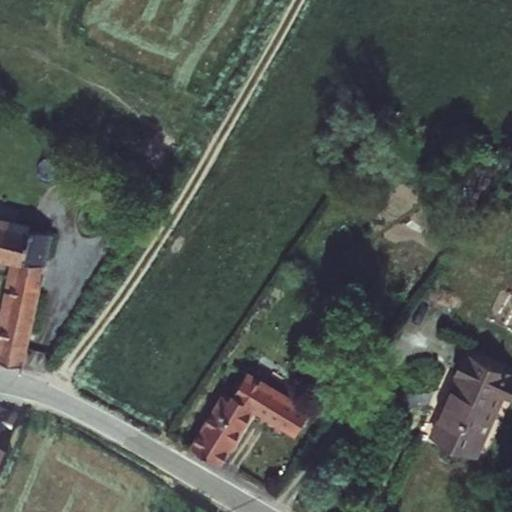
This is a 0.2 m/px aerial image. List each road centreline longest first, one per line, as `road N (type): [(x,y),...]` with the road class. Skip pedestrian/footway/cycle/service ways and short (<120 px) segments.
road 1 (track): [(43,393),(110,317),(302,0)]
road 2 (residential): [(258,511),(43,393),(0,381)]
